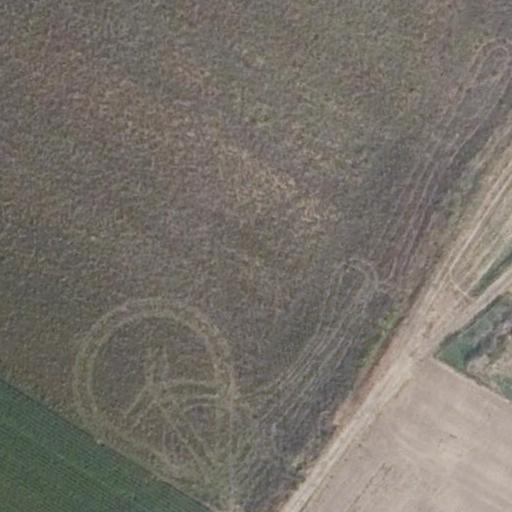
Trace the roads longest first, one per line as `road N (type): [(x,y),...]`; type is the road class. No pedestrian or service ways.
road 1 (track): [(292,511),(360,420),(511,168)]
road 2 (track): [(360,420),(511,276)]
